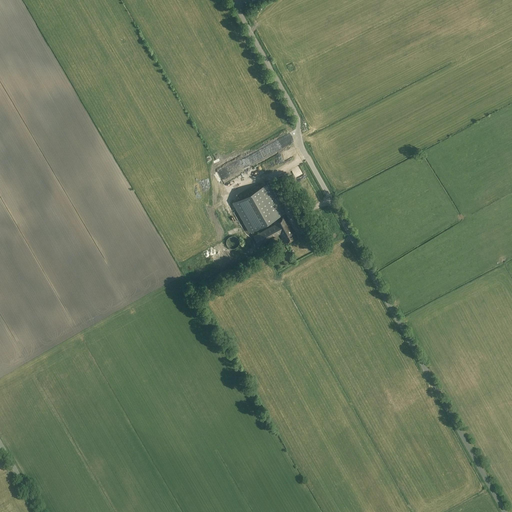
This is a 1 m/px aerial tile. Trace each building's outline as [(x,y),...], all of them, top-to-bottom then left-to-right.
[(310,129),(314,126),(310,119),(306,122),(310,129)] [(267,163),(271,170),(287,161),(283,155),(267,163)] [(296,162),(288,168),(291,172),(299,166),(296,162)] [(267,183),(233,202),(250,232),(275,218),(276,219),(278,218),(277,217),(284,213),(267,183)] [(258,246),(258,245),(260,249),(267,246),(265,242),(279,234),(284,244),(296,237),(290,225),(288,226),(286,222),(288,221),(284,215),(278,218),(276,219),(272,221),(274,225),(253,236),(258,246)] [(231,249),(233,249),(236,248),(238,247),(239,244),(239,242),(238,239),(237,237),(235,236),(232,236),(230,237),(228,238),(226,240),(226,243),(226,245),(228,248),(231,249)]
